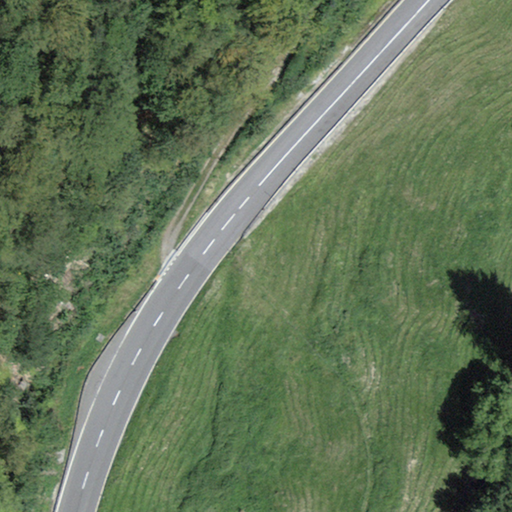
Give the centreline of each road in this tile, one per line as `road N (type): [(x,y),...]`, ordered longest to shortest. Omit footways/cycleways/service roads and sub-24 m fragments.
road 1 (secondary): [(78,511),(129,374),(178,291),(428,0)]
road 2 (track): [(313,0),(268,84),(177,219),(167,263),(182,286)]
